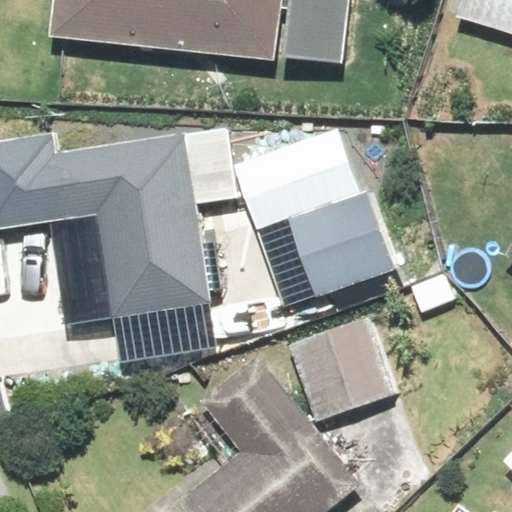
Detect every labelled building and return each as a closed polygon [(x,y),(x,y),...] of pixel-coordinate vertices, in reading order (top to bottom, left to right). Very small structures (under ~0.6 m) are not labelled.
[(269,0),(48,0),(47,23),(266,40),(269,0)] [(340,52),(345,0),(283,0),(279,46),(340,52)] [(511,0),(452,0),(451,7),(511,26),(511,0)] [(189,109),(191,119),(49,137),(47,128),(15,132),(18,155),(43,152),(63,313),(208,295),(195,191),(237,186),(228,119),(215,121),(213,106),(189,109)] [(378,179),(285,208),(309,285),(402,255),(378,179)] [(367,305),(289,332),(313,404),(391,378),(367,305)] [(300,511),(351,469),(248,348),(195,393),(237,443),(163,506),(167,511),(300,511)]
